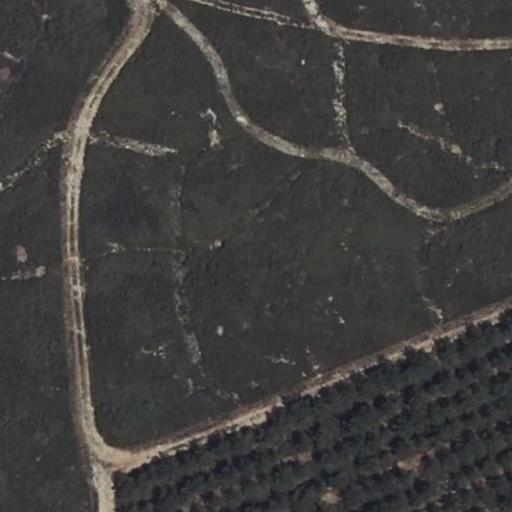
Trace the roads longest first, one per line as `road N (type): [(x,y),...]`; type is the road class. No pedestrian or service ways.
road 1 (track): [(116,511),(97,457),(77,317),(69,174),(85,111),(120,49),(167,0)]
road 2 (track): [(97,457),(168,439),(511,303)]
road 3 (track): [(228,0),(363,31),(511,41)]
